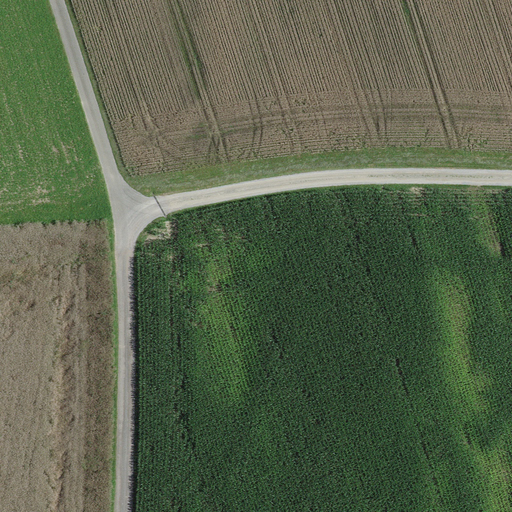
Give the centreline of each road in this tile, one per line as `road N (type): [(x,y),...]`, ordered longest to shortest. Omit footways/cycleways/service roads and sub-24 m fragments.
road 1 (unclassified): [(52,0),(123,217),(123,511)]
road 2 (track): [(123,217),(265,185),(511,178)]
